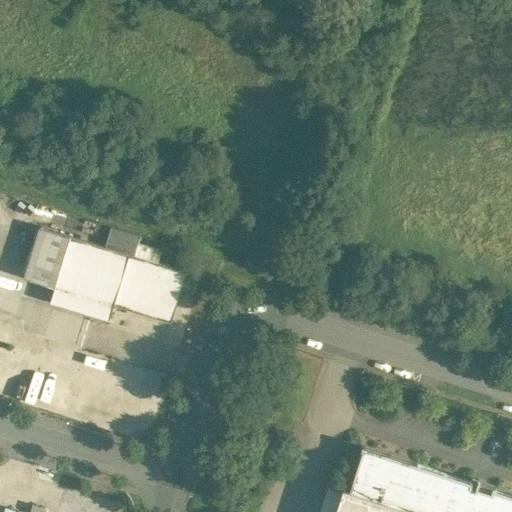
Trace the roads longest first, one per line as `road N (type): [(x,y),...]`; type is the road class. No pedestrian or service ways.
road 1 (unclassified): [(511,393),(278,317),(246,318),(215,345),(168,475)]
road 2 (track): [(363,0),(260,316)]
road 3 (unclassified): [(0,424),(168,475)]
